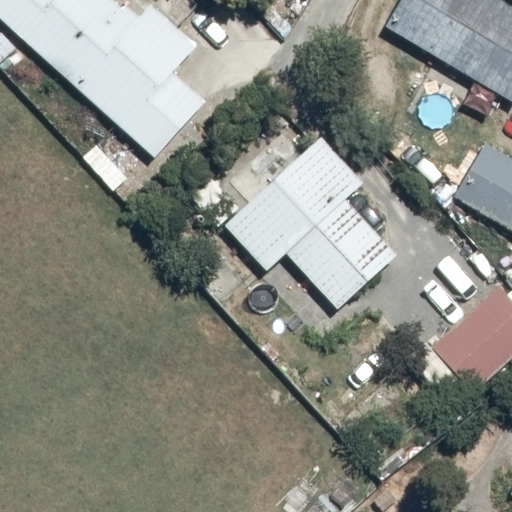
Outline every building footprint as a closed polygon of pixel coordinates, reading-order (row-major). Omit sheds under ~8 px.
[(118,121),(85,158),(118,188),(151,151),(159,158),(209,103),(176,74),(200,48),(146,0),(131,0),(125,7),(117,0),(0,0),(0,16),(3,19),(0,22),(0,53),(3,56),(22,35),(53,64),(24,96),(59,128),(88,95),(118,121)] [(511,3),(506,0),(409,0),(393,26),(511,101),(511,3)] [(324,138),(300,161),(276,135),(221,186),(214,178),(193,197),(225,231),(230,226),(273,273),(292,255),(344,311),(402,257),(349,201),(367,184),(324,138)] [(511,159),(490,145),(458,197),(511,230),(511,159)] [(511,360),(511,300),(498,287),(434,348),(478,394),(511,360)]
